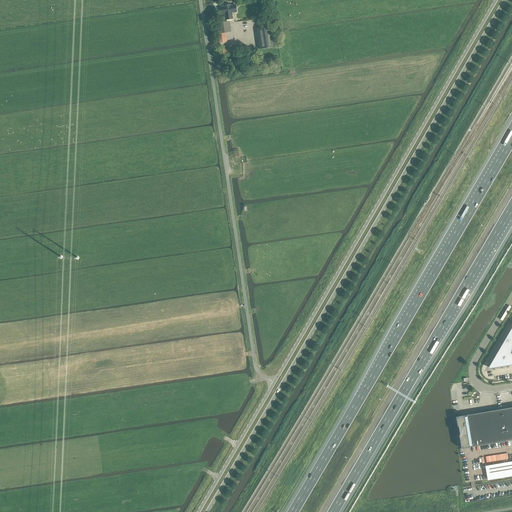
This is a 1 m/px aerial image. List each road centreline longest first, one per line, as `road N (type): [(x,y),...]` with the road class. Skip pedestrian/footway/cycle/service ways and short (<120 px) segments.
road 1 (secondary): [(206,511),(506,0)]
road 2 (secondary): [(496,0),(274,383)]
road 3 (motorway): [(511,137),(293,511)]
road 4 (unclassified): [(274,383),(254,365),(200,0)]
road 5 (motorway): [(334,511),(511,207)]
road 6 (secondary): [(274,383),(199,511)]
road 7 (unclassified): [(511,299),(472,374),(489,389),(511,386)]
